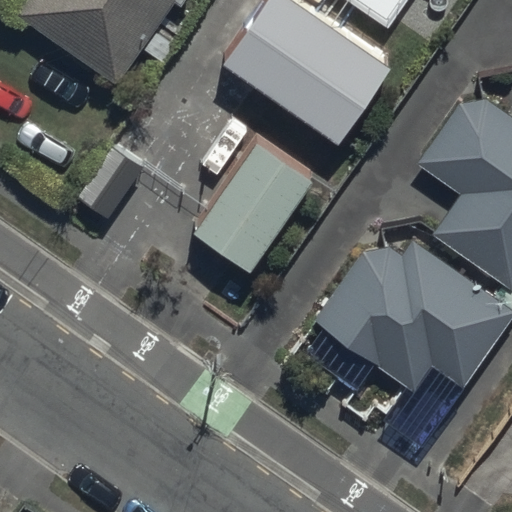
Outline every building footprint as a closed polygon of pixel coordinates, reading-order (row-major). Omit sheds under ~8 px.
[(15,0),(14,1),(114,72),(165,0),(15,0)] [(251,0),(219,45),(336,128),(389,53),(314,0),(251,0)] [(360,0),(388,19),(401,0),(360,0)] [(432,222),(511,278),(511,276),(511,108),(470,78),(415,155),(459,186),(432,222)] [(186,216),(242,256),(310,162),(253,122),(186,216)] [(414,384),(433,356),(463,378),(511,309),(511,302),(412,231),(399,248),(370,228),(311,311),(414,384)]
